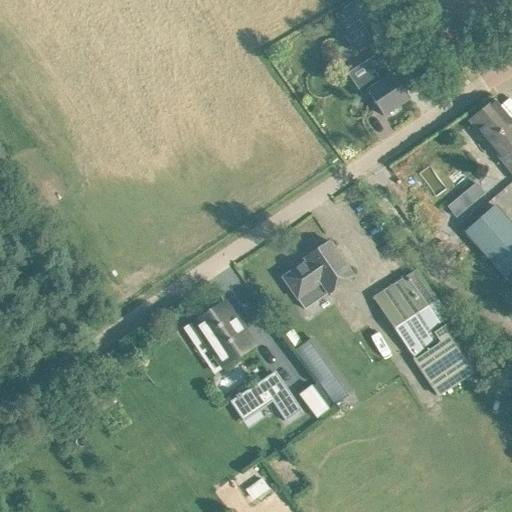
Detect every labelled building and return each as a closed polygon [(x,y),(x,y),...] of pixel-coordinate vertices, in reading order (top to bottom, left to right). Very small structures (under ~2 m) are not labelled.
[(348,6),(334,15),(347,35),(345,37),(355,53),(356,53),(374,41),(364,25),(363,25),(361,26),(348,6)] [(367,92),(383,116),(408,99),(392,74),(391,74),(377,53),(362,63),(370,75),(356,84),(363,94),(367,92)] [(511,102),(508,98),(499,105),(494,100),(469,121),(511,174),(511,102)] [(474,180),(444,205),(454,217),(484,192),(474,180)] [(503,281),(511,273),(511,230),(511,229),(510,229),(491,207),(463,233),(481,254),(503,281)] [(353,276),(329,241),(323,246),(322,244),(309,253),(310,255),(303,259),(305,262),(282,277),(304,310),(353,276)] [(374,299),(438,397),(480,369),(450,323),(450,322),(417,271),(374,299)] [(511,290),(511,273),(503,281),(511,290)] [(183,331),(191,343),(201,336),(221,366),(249,346),(221,305),(183,331)] [(335,406),(353,393),(333,365),(315,378),(335,406)] [(229,401),(243,421),(272,402),(285,421),(301,410),(275,371),(240,394),(239,393),(235,396),(236,397),(229,401)] [(311,385),(298,395),(316,418),(329,409),(311,385)]
